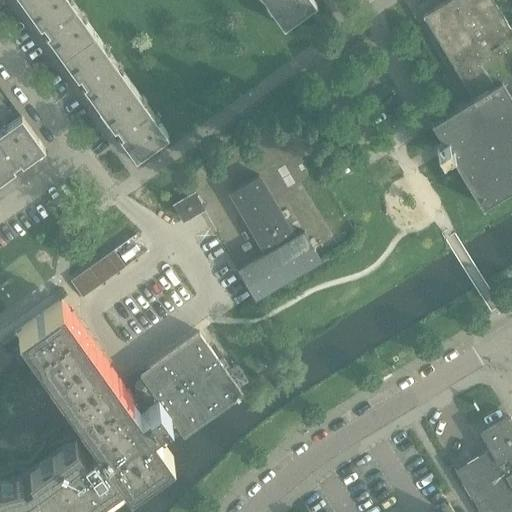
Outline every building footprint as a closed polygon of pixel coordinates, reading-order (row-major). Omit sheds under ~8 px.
[(47,33),(62,54),(93,32),(70,0),(31,0),(25,4),(40,25),(47,33)] [(264,0),(283,27),(315,4),(312,0),(264,0)] [(461,105),(460,104),(458,105),(459,106),(447,114),(446,112),(444,113),(445,115),(440,118),(433,122),(433,121),(431,121),(434,127),(443,141),(442,142),(442,143),(444,142),(447,148),(446,149),(447,150),(448,150),(482,206),(511,187),(511,31),(510,29),(491,0),(447,0),(433,9),(422,15),(423,17),(424,17),(453,64),(452,64),(457,72),(465,67),(480,91),(471,97),(472,98),(461,105)] [(83,84),(98,105),(130,82),(93,32),(62,54),(77,76),(83,84)] [(130,82),(98,105),(120,135),(135,156),(167,133),(130,82)] [(0,132),(0,179),(2,178),(44,148),(21,117),(0,132)] [(303,232),(294,237),(286,222),(292,219),(291,217),(285,221),(281,214),(287,211),(286,210),(280,213),(258,176),(230,192),(239,208),(266,254),(239,269),(254,296),(263,291),(265,290),(264,290),(318,259),(319,258),(314,249),(318,247),(317,245),(313,248),(310,242),(314,239),(313,238),(309,240),(303,232)] [(175,204),(183,219),(203,208),(195,193),(175,204)] [(114,250),(71,281),(83,297),(126,266),(114,250)] [(21,476),(0,481),(0,508),(0,509),(2,511),(101,511),(101,506),(101,500),(100,494),(100,490),(101,489),(121,475),(129,486),(173,455),(165,443),(181,431),(183,434),(243,392),(241,389),(240,389),(232,377),(229,372),(217,355),(211,347),(200,333),(200,332),(189,339),(177,348),(165,356),(124,386),(123,386),(69,310),(62,301),(61,299),(43,312),(39,315),(37,317),(36,318),(36,317),(18,330),(18,331),(15,333),(86,432),(83,434),(81,436),(79,439),(78,440),(76,437),(29,471),(31,474),(24,479),(21,476)] [(455,467),(454,468),(462,482),(460,483),(461,483),(462,482),(470,495),(469,496),(469,497),(471,496),(478,509),(477,510),(477,511),(479,510),(480,511),(511,511),(511,418),(509,414),(479,433),(488,447),(484,450),(483,451),(455,467)]
